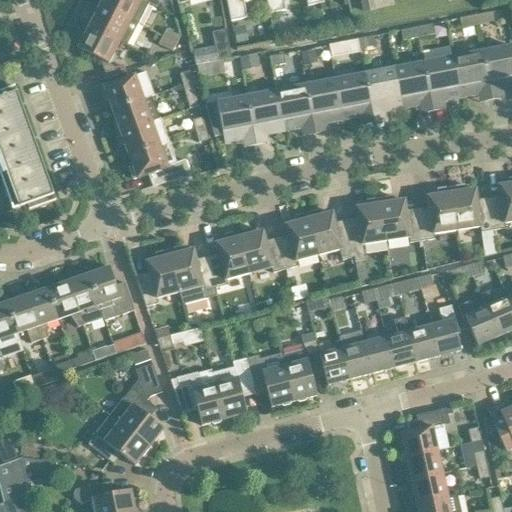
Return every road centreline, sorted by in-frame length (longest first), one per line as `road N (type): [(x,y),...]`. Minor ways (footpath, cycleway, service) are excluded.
road 1 (residential): [(110,225),(349,162),(511,136)]
road 2 (residential): [(167,511),(165,489),(188,458),(363,413)]
road 3 (residential): [(110,225),(28,0)]
road 4 (residential): [(363,413),(511,371)]
